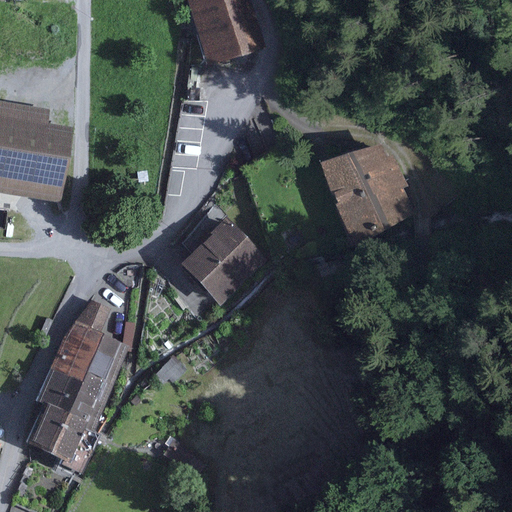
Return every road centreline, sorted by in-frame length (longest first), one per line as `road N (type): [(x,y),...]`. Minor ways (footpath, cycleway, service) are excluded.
road 1 (track): [(261,83),(293,117),(384,139),(406,163),(431,251)]
road 2 (residential): [(93,266),(158,239),(261,83)]
road 3 (residential): [(0,497),(19,410),(93,266)]
road 4 (track): [(82,0),(85,164),(69,247)]
